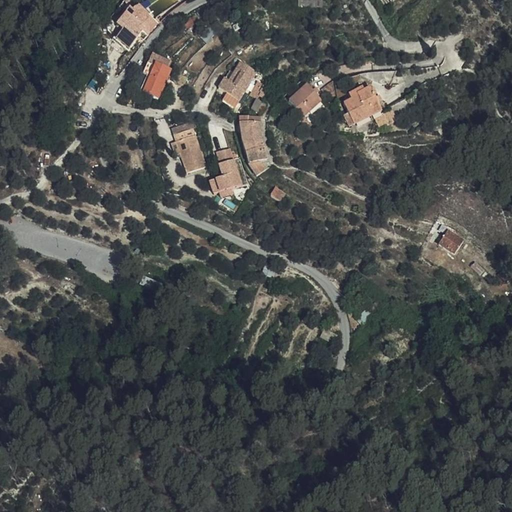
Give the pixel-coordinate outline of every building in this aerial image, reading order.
[(296,0),(297,10),(322,7),(321,0),(296,0)] [(148,26),(154,29),(164,14),(155,7),(150,13),(133,1),(121,17),(125,20),(118,29),(135,42),(148,26)] [(116,33),(133,46),(135,42),(118,29),(116,33)] [(163,58),(164,57),(176,63),(178,57),(160,47),(157,53),(156,55),(163,58)] [(178,64),(176,63),(164,57),(163,58),(156,55),(157,53),(155,52),(146,70),(144,69),(138,81),(163,93),(178,64)] [(242,54),(237,63),(231,73),(227,70),(222,80),(242,91),(257,63),(242,54)] [(227,70),(231,73),(237,63),(233,60),(227,70)] [(300,89),(313,108),(334,94),(330,89),(334,86),(329,79),(325,82),(321,75),(300,89)] [(262,99),(269,86),(254,79),(247,91),(262,99)] [(352,109),(358,121),(391,106),(380,83),(373,86),(371,81),(357,87),(359,92),(353,95),(357,106),(352,109)] [(247,111),(247,119),(267,115),(267,108),(247,111)] [(203,112),(180,120),(182,126),(203,119),(205,118),(203,112)] [(350,114),(345,116),(347,127),(353,125),(350,114)] [(379,127),(387,123),(383,114),(375,118),(379,127)] [(247,119),(250,131),(269,127),(267,115),(247,119)] [(189,148),(195,165),(216,158),(203,119),(182,126),(185,134),(189,148)] [(250,131),(254,144),(271,139),(269,127),(250,131)] [(180,136),(184,149),(189,148),(185,134),(180,136)] [(254,144),(258,156),(275,150),(271,139),(254,144)] [(231,148),(215,153),(223,177),(216,179),(222,199),(235,195),(233,189),(243,186),(231,148)] [(277,154),(275,150),(258,156),(265,166),(277,154)] [(294,187),(284,181),(277,191),(287,196),(294,187)] [(445,237),(461,244),(468,228),(451,222),(445,237)]
